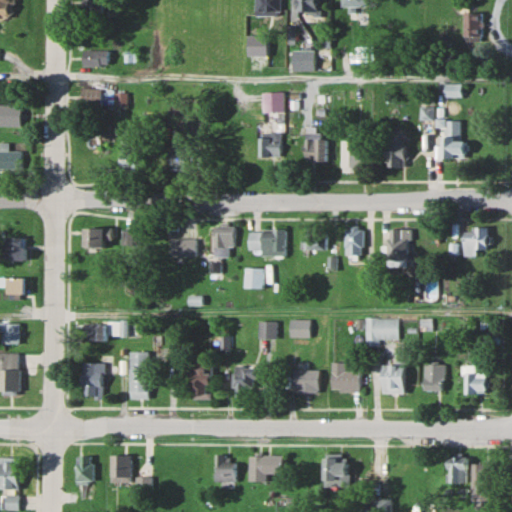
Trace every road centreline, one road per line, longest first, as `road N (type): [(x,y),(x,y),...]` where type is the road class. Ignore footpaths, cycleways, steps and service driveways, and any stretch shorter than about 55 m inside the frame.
road 1 (residential): [(51,511),(57,0)]
road 2 (residential): [(511,429),(0,425)]
road 3 (residential): [(0,200),(511,201)]
